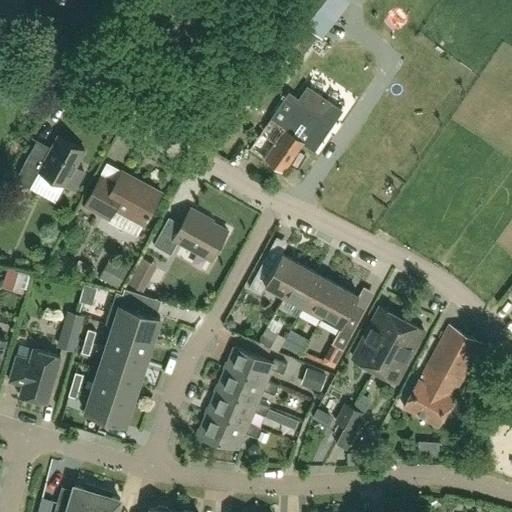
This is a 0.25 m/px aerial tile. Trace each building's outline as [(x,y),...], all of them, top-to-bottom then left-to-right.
[(167,29),(185,12),(174,0),(172,0),(152,20),(146,13),(138,21),(164,47),(175,37),(167,29)] [(296,65),(343,3),(340,0),(300,0),(267,43),(296,65)] [(343,71),(333,96),(351,103),(361,78),(343,71)] [(316,149),(342,109),(307,85),(282,123),(281,125),(304,140),(303,141),(305,142),(316,149)] [(284,174),(305,142),(303,141),(304,140),(281,125),(282,123),(270,115),(247,149),(284,174)] [(114,133),(103,153),(118,162),(130,142),(114,133)] [(75,167),(85,149),(58,135),(44,160),(29,153),(15,180),(30,188),(39,170),(74,189),(84,172),(75,167)] [(144,225),(162,192),(121,170),(115,182),(101,174),(84,205),(109,218),(115,209),(144,225)] [(9,187),(0,202),(13,210),(22,194),(9,187)] [(228,230),(206,218),(206,216),(190,207),(181,223),(169,216),(153,244),(171,254),(178,241),(212,260),(228,230)] [(283,294),(299,262),(282,252),(277,261),(266,255),(249,287),(260,293),(265,284),(283,294)] [(61,271),(65,260),(53,255),(48,266),(61,271)] [(142,291),(155,267),(140,259),(127,283),(142,291)] [(112,262),(102,279),(118,287),(127,270),(112,262)] [(303,305),(320,273),(299,262),(283,294),(303,305)] [(1,287),(23,294),(29,275),(7,268),(1,287)] [(322,316),(338,283),(320,273),(303,305),(322,316)] [(348,340),(365,309),(354,303),(359,294),(338,283),(322,316),(340,326),(336,334),(322,362),(334,367),(348,340)] [(153,339),(160,316),(137,309),(142,294),(124,288),(122,294),(115,291),(112,303),(120,306),(113,326),(153,339)] [(87,311),(100,313),(102,301),(88,299),(87,311)] [(375,369),(402,318),(380,306),(353,357),(375,369)] [(74,352),(84,317),(71,313),(61,348),(74,352)] [(397,381),(424,330),(402,318),(375,369),(397,381)] [(227,323),(226,327),(228,330),(231,331),(234,329),(235,325),(234,321),(230,320),(227,323)] [(452,397),(482,342),(450,324),(419,379),(418,378),(403,406),(439,426),(454,398),(452,397)] [(146,360),(153,339),(113,326),(106,347),(146,360)] [(286,337),(278,333),(266,327),(259,341),(278,352),(286,337)] [(93,343),(96,331),(88,329),(85,340),(93,343)] [(291,329),(286,338),(282,346),(300,355),(309,338),(291,329)] [(89,354),(93,343),(85,340),(81,352),(89,354)] [(266,380),(271,368),(283,373),(287,364),(274,358),(273,362),(234,346),(225,369),(276,390),(278,385),(266,380)] [(139,381),(146,360),(106,347),(99,369),(139,381)] [(47,402),(60,356),(34,348),(30,359),(17,355),(9,380),(23,384),(20,394),(47,402)] [(132,403),(139,381),(99,369),(92,390),(132,403)] [(257,401),(262,389),(274,394),(276,390),(225,369),(215,391),(267,413),(269,406),(257,401)] [(314,370),(308,387),(320,391),(326,374),(314,370)] [(80,386),(83,374),(76,372),(72,384),(80,386)] [(76,397),(80,386),(72,384),(68,395),(76,397)] [(124,425),(132,403),(92,390),(85,412),(124,425)] [(249,422),(254,411),(265,415),(267,413),(215,391),(206,414),(257,435),(260,427),(249,422)] [(323,395),(317,408),(329,413),(335,400),(323,395)] [(353,430),(363,413),(368,402),(359,397),(353,408),(345,426),(336,443),(346,449),(356,431),(353,430)] [(345,426),(353,408),(345,403),(335,421),(345,426)] [(265,415),(265,417),(278,422),(281,413),(269,408),(267,413),(265,415)] [(238,448),(245,432),(257,437),(257,435),(206,414),(196,437),(238,448)] [(261,431),(258,439),(265,442),(268,434),(261,431)] [(418,441),(418,454),(437,454),(438,454),(438,452),(439,442),(418,441)] [(91,511),(99,487),(98,487),(98,488),(86,484),(85,488),(74,485),(68,506),(57,502),(53,511),(91,511)] [(116,511),(120,499),(110,496),(111,492),(99,488),(100,487),(99,487),(91,511),(116,511)]
